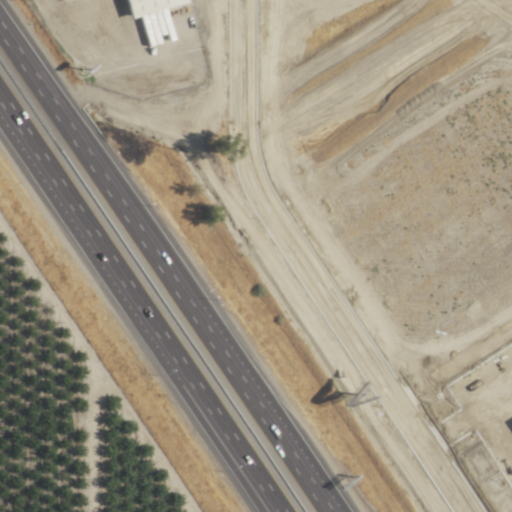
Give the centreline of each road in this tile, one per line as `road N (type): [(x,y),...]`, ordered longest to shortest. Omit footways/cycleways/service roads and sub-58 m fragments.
road 1 (motorway): [(327,511),(0,27)]
road 2 (motorway): [(0,108),(270,511)]
